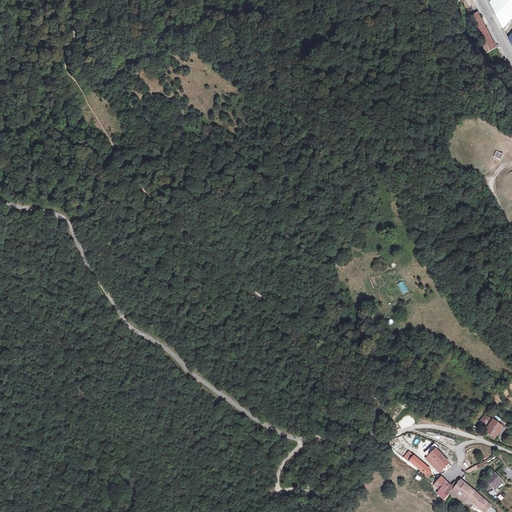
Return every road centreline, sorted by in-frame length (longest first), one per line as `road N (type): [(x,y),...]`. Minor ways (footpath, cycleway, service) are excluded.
road 1 (unclassified): [(0,196),(66,221),(130,323),(273,426),(298,437),(350,441),(424,425),(511,451)]
road 2 (track): [(112,144),(144,190),(286,317),(304,353),(396,432)]
